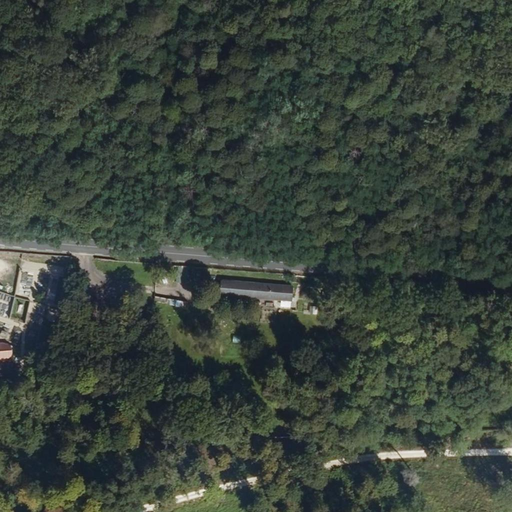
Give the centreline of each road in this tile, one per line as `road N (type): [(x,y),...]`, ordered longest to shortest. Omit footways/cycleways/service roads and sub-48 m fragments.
road 1 (secondary): [(511,285),(0,238)]
road 2 (track): [(145,511),(238,483),(371,458),(511,452)]
